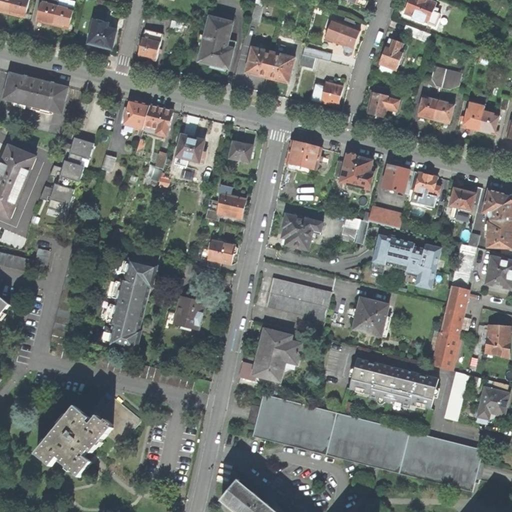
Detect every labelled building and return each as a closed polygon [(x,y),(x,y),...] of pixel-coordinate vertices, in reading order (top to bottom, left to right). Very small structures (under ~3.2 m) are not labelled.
[(12,0),(0,0),(0,12),(1,13),(9,15),(12,0)] [(29,0),(12,0),(9,15),(18,17),(24,19),(29,0)] [(45,24),(52,26),(58,0),(42,0),(37,22),(45,24)] [(72,3),(59,0),(58,0),(52,26),(60,28),(68,30),(73,11),(71,11),(72,3)] [(341,0),(364,9),(367,3),(363,2),(364,0),(341,0)] [(425,23),(435,27),(441,15),(437,13),(438,10),(435,9),(436,5),(426,1),(426,0),(410,0),(409,4),(405,14),(413,18),(413,20),(423,24),(425,23)] [(263,3),(257,1),(251,22),(259,24),(263,8),(262,8),(263,3)] [(109,14),(96,11),(88,45),(112,51),(115,39),(117,31),(108,29),(109,24),(106,24),(109,14)] [(233,24),(210,18),(205,37),(203,45),(199,63),(211,66),(228,70),(235,43),(229,41),(233,24)] [(356,42),(360,31),(352,28),(354,22),(345,19),(343,25),(338,23),(335,31),(330,29),(326,41),(344,47),(344,49),(345,53),(349,54),(352,52),(356,42)] [(333,21),(330,29),(335,31),(338,23),(333,21)] [(421,41),(424,33),(407,27),(404,35),(421,41)] [(163,35),(146,31),(139,58),(149,60),(156,62),(163,35)] [(295,40),(280,36),(277,50),(288,52),(289,47),(293,48),(295,40)] [(378,74),(393,77),(394,71),(396,71),(404,53),(401,52),(403,45),(392,41),(390,48),(387,47),(384,57),(381,65),(378,74)] [(332,55),(305,48),(302,56),(316,59),(330,63),(332,55)] [(274,54),(253,49),(246,74),(258,77),(267,80),(274,54)] [(295,59),(274,54),(267,80),(278,82),(289,85),(295,59)] [(313,70),(316,59),(302,56),(300,67),(313,70)] [(436,87),(442,89),(446,71),(434,68),(431,80),(436,87)] [(462,75),(446,71),(442,89),(449,91),(459,87),(462,75)] [(6,103),(14,105),(56,116),(64,118),(71,92),(56,88),(57,86),(54,85),(53,88),(45,86),(46,83),(38,81),(38,84),(34,83),(30,82),(30,80),(27,79),(26,81),(12,78),(6,103)] [(342,88),(326,84),(325,89),(318,88),(315,102),(337,107),(341,94),(342,88)] [(397,113),(400,100),(386,97),(387,89),(375,86),(368,114),(379,117),(385,119),(387,110),(397,113)] [(501,110),(507,112),(511,97),(504,95),(501,110)] [(426,119),(434,121),(439,101),(424,98),(419,117),(426,119)] [(450,125),(455,105),(439,101),(434,121),(442,123),(450,125)] [(470,129),(479,132),(484,112),(485,108),(470,103),(468,108),(463,128),(470,129)] [(145,134),(146,130),(151,109),(139,106),(132,104),(130,113),(126,112),(124,121),(125,122),(124,125),(127,125),(126,129),(128,130),(134,131),(145,134)] [(55,118),(56,116),(14,105),(14,108),(55,118)] [(146,130),(154,132),(159,134),(158,138),(168,140),(174,115),(163,112),(151,109),(146,130)] [(495,136),(500,116),(484,112),(479,132),(487,133),(495,136)] [(77,138),(72,155),(84,158),(90,160),(95,144),(85,141),(77,138)] [(183,140),(178,161),(190,164),(201,167),(202,163),(206,164),(208,157),(204,156),(207,145),(199,143),(194,142),(185,140),(183,140)] [(320,157),(322,149),(307,146),(293,142),(288,164),(289,165),(287,171),(311,176),(313,170),(317,171),(319,163),(320,157)] [(240,164),(251,166),(254,150),(244,148),(234,146),(231,162),(232,163),(240,164)] [(0,216),(11,221),(37,161),(25,156),(11,150),(0,177),(0,216)] [(72,155),(70,162),(82,166),(84,158),(72,155)] [(108,156),(103,169),(113,172),(117,158),(108,156)] [(348,156),(346,164),(343,178),(341,183),(372,190),(376,170),(372,169),(373,162),(359,159),(348,156)] [(157,171),(165,173),(168,161),(160,159),(157,171)] [(70,162),(67,161),(62,177),(74,181),(81,183),(86,167),(82,166),(70,162)] [(178,161),(176,169),(180,170),(188,172),(190,164),(178,161)] [(343,178),(346,164),(339,162),(335,176),(343,178)] [(400,169),(390,166),(384,189),(405,195),(411,171),(400,169)] [(423,194),(433,197),(434,197),(435,195),(438,195),(439,189),(436,188),(439,179),(429,176),(420,174),(416,192),(417,192),(423,194)] [(62,177),(60,185),(72,189),(74,181),(62,177)] [(171,185),(162,182),(160,190),(169,193),(171,185)] [(60,185),(58,185),(53,201),(65,204),(71,206),(76,190),(72,189),(60,185)] [(472,212),(471,212),(470,216),(472,216),(476,217),(483,190),(476,188),(474,195),(477,196),(472,212)] [(452,207),(457,209),(462,210),(471,212),(472,212),(477,196),(474,195),(466,193),(456,191),(452,207)] [(492,224),(511,225),(511,197),(499,194),(489,191),(484,214),(490,215),(493,219),(492,224)] [(431,206),(433,197),(423,194),(422,199),(420,203),(431,206)] [(224,197),(221,210),(220,216),(220,217),(222,218),(243,222),(245,214),(247,202),(224,197)] [(62,212),(65,204),(53,201),(51,209),(62,212)] [(374,207),(370,223),(401,230),(405,214),(374,207)] [(460,221),(462,210),(457,209),(454,220),(460,221)] [(471,212),(462,210),(460,221),(470,224),(472,216),(470,216),(471,212)] [(220,226),(222,218),(220,217),(207,215),(206,222),(220,226)] [(321,232),(323,224),(287,215),(285,223),(283,228),(286,229),(283,239),(288,240),(287,246),(309,252),(314,231),(321,232)] [(347,218),(345,227),(359,230),(362,221),(347,218)] [(370,223),(362,221),(359,230),(358,237),(356,244),(365,246),(370,223)] [(511,225),(492,224),(489,224),(488,249),(502,250),(511,250),(511,225)] [(345,227),(343,233),(358,237),(359,230),(345,227)] [(342,241),(356,244),(358,237),(343,233),(342,241)] [(380,235),(374,264),(387,267),(409,272),(412,259),(414,249),(415,243),(380,235)] [(478,249),(481,237),(472,235),(469,247),(477,249),(478,249)] [(211,254),(209,261),(223,265),(233,267),(234,262),(235,256),(238,255),(239,249),(238,247),(214,241),(211,254)] [(423,262),(421,268),(438,271),(443,248),(427,244),(425,252),(423,262)] [(462,245),(452,287),(467,291),(477,249),(469,247),(462,245)] [(49,345),(57,347),(62,348),(87,250),(74,247),(49,345)] [(425,252),(414,249),(412,259),(423,262),(425,252)] [(33,270),(46,273),(51,254),(38,251),(33,270)] [(208,267),(209,261),(211,254),(204,253),(201,265),(208,267)] [(33,263),(0,255),(0,268),(30,276),(33,263)] [(487,284),(511,290),(511,262),(493,258),(487,284)] [(433,291),(438,271),(421,268),(423,262),(412,259),(409,272),(408,274),(419,276),(417,286),(416,287),(433,291)] [(222,270),(223,265),(209,261),(208,267),(222,270)] [(113,329),(108,350),(137,357),(140,344),(142,334),(140,334),(145,311),(150,292),(153,292),(155,283),(158,269),(129,262),(124,284),(122,284),(111,328),(113,329)] [(385,276),(387,267),(374,264),(372,273),(385,276)] [(406,284),(417,286),(419,276),(408,274),(406,284)] [(266,308),(326,322),(333,293),(273,279),(266,308)] [(433,367),(450,371),(458,339),(460,330),(470,291),(467,291),(452,287),(441,333),(433,367)] [(0,318),(9,308),(9,309),(10,308),(0,300),(0,318)] [(361,300),(359,311),(357,319),(354,330),(382,337),(384,327),(389,306),(361,300)] [(181,301),(174,329),(199,335),(202,324),(203,318),(205,319),(207,307),(181,301)] [(489,327),(489,337),(510,342),(511,328),(489,327)] [(261,350),(257,367),(255,375),(256,376),(280,382),(285,361),(297,364),(302,346),(290,343),(291,338),(266,332),(261,350)] [(428,366),(433,367),(441,333),(436,332),(428,366)] [(510,345),(510,342),(489,337),(489,341),(486,354),(509,359),(510,345)] [(474,343),(458,339),(450,371),(467,375),(470,362),(474,343)] [(192,394),(195,381),(62,348),(57,347),(54,359),(192,394)] [(415,362),(422,364),(424,357),(417,355),(415,362)] [(358,360),(351,387),(371,392),(370,396),(410,406),(411,403),(432,408),(439,381),(426,377),(425,380),(423,379),(421,379),(422,376),(417,375),(415,376),(414,377),(413,378),(381,370),(381,369),(381,368),(380,366),(378,365),(375,364),(374,367),(372,366),(370,366),(371,363),(358,360)] [(477,363),(470,362),(467,375),(474,377),(477,363)] [(255,375),(257,367),(243,363),(240,378),(255,382),(256,376),(255,375)] [(445,419),(458,422),(469,376),(456,373),(445,419)] [(494,391),(508,394),(510,386),(496,383),(494,391)] [(510,395),(508,394),(494,391),(486,389),(478,418),(489,421),(491,414),(495,415),(505,417),(508,407),(510,395)] [(256,423),(253,436),(473,492),(476,480),(481,481),(483,472),(485,465),(480,463),(483,451),(263,396),(260,408),(256,423)] [(81,480),(94,465),(90,463),(93,460),(95,457),(94,456),(109,438),(122,449),(142,424),(114,401),(99,419),(92,427),(89,425),(92,422),(77,409),(37,457),(52,469),(60,460),(63,463),(62,464),(81,480)] [(249,422),(256,423),(260,408),(253,406),(249,422)] [(492,427),(495,415),(491,414),(489,421),(478,418),(477,423),(492,427)] [(275,511),(253,493),(253,494),(238,483),(239,481),(221,502),(222,503),(223,501),(235,511),(275,511)]
